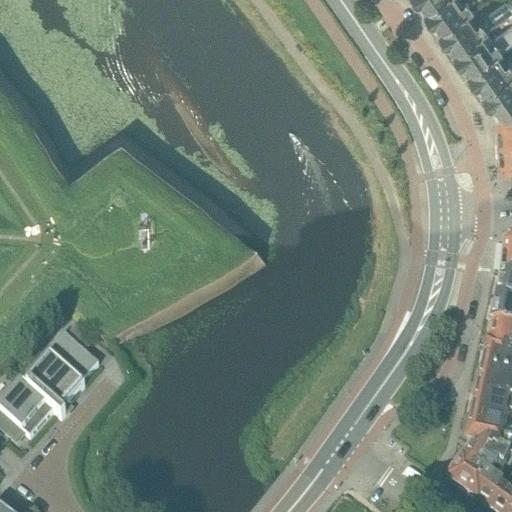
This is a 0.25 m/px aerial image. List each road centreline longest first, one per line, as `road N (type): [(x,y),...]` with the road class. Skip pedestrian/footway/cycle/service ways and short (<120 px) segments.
road 1 (residential): [(363,411),(397,408),(450,364),(483,214)]
road 2 (residential): [(483,214),(480,173),(446,85),(377,0)]
road 3 (residential): [(340,0),(426,133),(442,216)]
road 4 (residential): [(442,216),(441,259),(418,337),(363,411)]
road 5 (residential): [(62,511),(27,486),(112,385)]
road 6 (residential): [(441,511),(342,440)]
